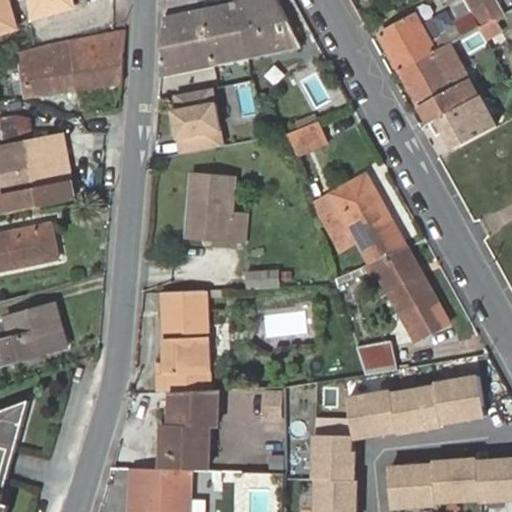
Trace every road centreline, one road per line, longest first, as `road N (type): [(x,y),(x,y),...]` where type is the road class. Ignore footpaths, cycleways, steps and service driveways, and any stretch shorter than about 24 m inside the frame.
road 1 (tertiary): [(74,511),(116,360),(143,0)]
road 2 (residential): [(322,0),(511,342)]
